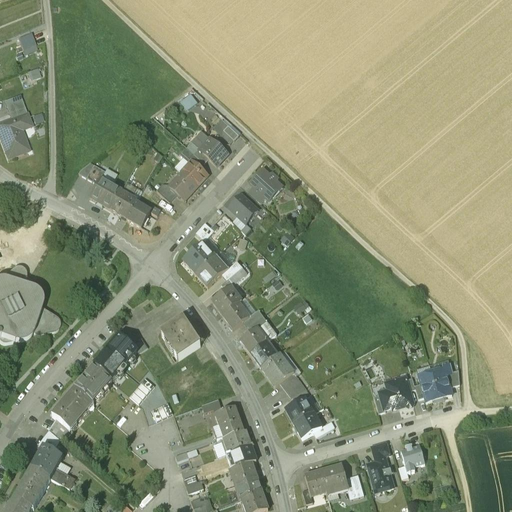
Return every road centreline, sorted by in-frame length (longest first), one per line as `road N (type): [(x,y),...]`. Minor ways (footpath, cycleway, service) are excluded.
road 1 (track): [(104,0),(437,311),(459,337),(468,414)]
road 2 (residential): [(278,468),(235,367),(153,265)]
road 3 (residential): [(153,265),(5,433)]
road 4 (track): [(55,204),(45,0)]
road 5 (residential): [(153,265),(0,177)]
road 6 (residential): [(278,468),(432,423)]
road 7 (residential): [(153,265),(245,148)]
